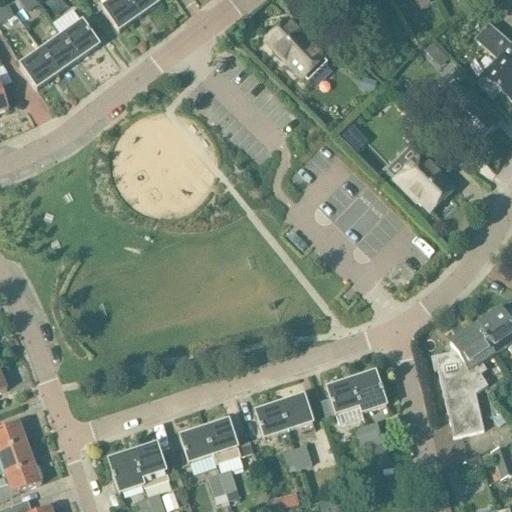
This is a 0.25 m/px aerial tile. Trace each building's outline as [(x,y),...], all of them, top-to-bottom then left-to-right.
[(31,0),(15,0),(27,16),(37,9),(31,0)] [(140,20),(124,0),(119,0),(103,12),(119,35),(140,20)] [(124,0),(140,20),(160,6),(156,0),(124,0)] [(331,0),(339,12),(358,0),(331,0)] [(436,0),(413,0),(421,14),(439,4),(436,0)] [(479,0),(456,0),(459,4),(462,3),(469,15),(482,6),(479,0)] [(8,8),(0,12),(0,27),(15,20),(8,8)] [(288,25),(266,46),(296,77),(307,87),(328,66),(318,55),(288,25)] [(78,64),(99,49),(83,26),(62,41),(78,64)] [(476,41),(474,44),(496,64),(483,79),(501,95),(511,105),(511,48),(488,27),(476,41)] [(426,31),(415,37),(420,45),(430,39),(426,31)] [(58,78),(78,64),(62,41),(42,55),(58,78)] [(42,55),(21,70),(37,93),(58,78),(42,55)] [(364,81),(361,92),(373,96),(376,84),(364,81)] [(0,115),(9,113),(0,86),(0,115)] [(435,109),(474,149),(497,126),(458,86),(435,109)] [(424,102),(415,111),(435,132),(443,124),(433,112),(424,102)] [(421,130),(408,143),(412,147),(422,157),(420,158),(432,171),(447,156),(421,130)] [(410,197),(429,216),(453,193),(432,171),(420,158),(394,184),(408,198),(410,197)] [(501,314),(475,331),(493,359),(507,350),(511,358),(511,330),(510,327),(511,325),(511,312),(504,318),(503,317),(501,314)] [(447,356),(431,359),(434,374),(435,375),(439,374),(448,413),(454,442),(484,435),(483,434),(475,398),(488,390),(480,378),(486,374),(482,366),(493,359),(475,331),(450,348),(453,352),(447,356)] [(359,412),(360,412),(362,418),(386,410),(375,376),(350,384),(359,412)] [(350,384),(326,392),(330,402),(335,420),(338,429),(363,421),(362,418),(360,412),(359,412),(350,384)] [(289,436),(313,428),(304,399),(279,408),(289,436)] [(279,408),(255,416),(264,444),(289,436),(279,408)] [(176,427),(180,441),(229,425),(225,412),(176,427)] [(500,416),(493,422),(500,430),(507,424),(500,416)] [(228,425),(204,433),(213,461),(216,470),(240,462),(240,461),(234,443),(228,425)] [(372,450),(371,450),(378,470),(390,466),(377,426),(365,431),(372,450)] [(0,434),(0,457),(25,448),(17,428),(0,434)] [(365,431),(354,435),(361,454),(371,450),(372,450),(365,431)] [(204,433),(180,441),(189,469),(213,461),(204,433)] [(0,457),(0,473),(2,479),(32,468),(25,448),(0,457)] [(156,449),(131,457),(141,485),(143,491),(144,494),(170,486),(167,478),(166,477),(165,477),(160,462),(156,449)] [(301,473),(313,469),(307,450),(295,454),(301,473)] [(511,466),(507,451),(491,457),(494,465),(501,484),(511,480),(511,466)] [(295,454),(283,458),(290,477),(301,473),(295,454)] [(131,457),(107,465),(119,500),(143,491),(131,457)] [(479,460),(453,469),(459,485),(485,476),(482,469),(480,461),(479,460)] [(2,479),(6,489),(0,491),(0,504),(12,500),(12,499),(40,488),(32,468),(2,479)] [(225,498),(237,494),(231,475),(219,479),(225,498)] [(219,479),(208,482),(215,502),(225,498),(219,479)] [(295,498),(273,503),(275,511),(284,511),(298,509),(295,498)] [(149,511),(164,511),(160,499),(147,503),(149,511)] [(149,511),(147,503),(136,506),(138,511),(149,511)]
